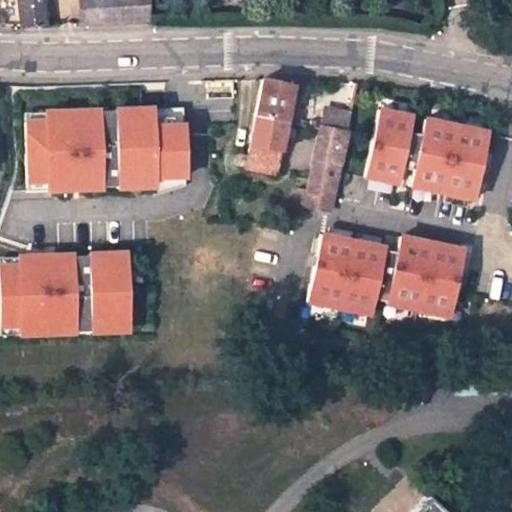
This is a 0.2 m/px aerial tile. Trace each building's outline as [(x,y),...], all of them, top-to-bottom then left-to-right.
[(16,0),(20,25),(21,27),(59,27),(58,18),(45,17),(42,0),(16,0)] [(84,0),(85,27),(150,24),(149,0),(84,0)] [(301,81),(293,81),(292,86),(289,99),(297,100),(301,81)] [(261,86),(247,156),(238,155),(238,156),(237,156),(236,157),(235,158),(235,159),(235,160),(235,161),(235,162),(235,163),(235,164),(236,164),(236,165),(237,165),(274,173),(289,99),(292,86),(261,86)] [(158,177),(189,176),(186,117),(156,119),(155,101),(41,106),(42,115),(23,115),(26,182),(46,181),(47,191),(159,186),(158,177)] [(400,184),(416,110),(379,102),(363,176),(400,184)] [(330,210),(346,131),(349,113),(326,108),(305,206),(330,210)] [(478,198),(488,123),(421,114),(411,189),(478,198)] [(319,228),(306,303),(374,315),(387,240),(319,228)] [(451,318),(467,244),(399,229),(383,304),(451,318)] [(0,262),(0,327),(19,327),(19,336),(132,332),(129,247),(17,251),(18,262),(0,262)] [(439,511),(424,497),(417,504),(409,511),(439,511)]
